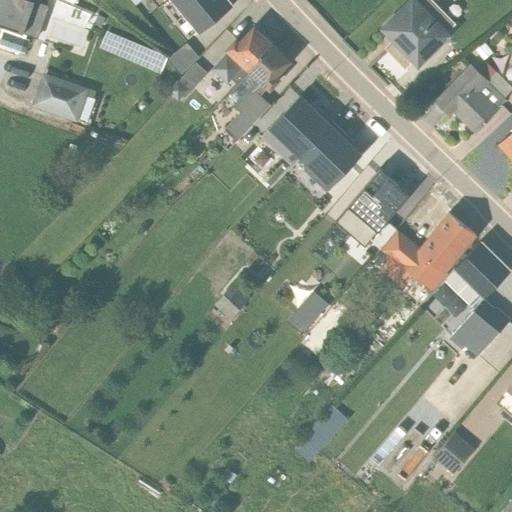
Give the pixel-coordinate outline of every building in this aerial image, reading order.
[(0,0),(0,49),(19,56),(20,52),(24,54),(29,40),(25,39),(25,37),(36,41),(48,8),(25,0),(0,0)] [(168,0),(163,4),(188,35),(195,30),(198,34),(232,6),(227,0),(168,0)] [(447,32),(454,25),(430,0),(415,0),(416,0),(415,0),(412,0),(382,30),(394,42),(385,51),(404,70),(411,63),(415,67),(449,34),(447,32)] [(225,53),(211,69),(227,84),(231,80),(235,83),(271,45),(253,28),(240,42),(235,38),(223,51),(225,53)] [(197,58),(186,44),(168,59),(181,73),(197,58)] [(277,75),(289,61),(271,45),(222,97),(239,113),(223,131),(235,142),(270,105),(260,96),(266,89),(269,92),(281,80),(277,75)] [(183,98),(206,73),(195,63),(178,81),(176,80),(165,91),(176,101),(181,96),(183,98)] [(469,64),(434,102),(449,116),(452,113),(474,134),(498,109),(497,108),(505,100),(487,83),(488,82),(469,64)] [(94,92),(41,74),(30,107),(76,123),(77,119),(86,122),(93,100),(91,100),(94,92)] [(299,96),(261,136),(292,165),(332,123),(318,109),(315,111),(299,96)] [(303,171),(325,192),(360,156),(359,155),(356,158),(345,148),(351,141),(332,123),(299,158),(307,166),(303,171)] [(511,131),(496,146),(511,162),(511,131)] [(383,179),(376,173),(334,224),(375,257),(396,231),(386,222),(399,206),(396,203),(405,193),(389,180),(383,180),(383,179)] [(382,250),(431,291),(446,274),(445,272),(476,237),(447,213),(418,248),(398,232),(382,250)] [(510,271),(479,241),(446,274),(442,279),(442,280),(451,288),(450,290),(472,309),(472,310),(448,338),(461,349),(464,346),(477,356),(508,318),(494,306),(493,307),(483,299),(483,298),(510,271)] [(235,317),(249,293),(230,282),(216,306),(235,317)] [(288,317),(304,331),(332,301),(316,287),(288,317)] [(336,404),(296,445),(310,458),(350,417),(336,404)] [(456,470),(476,445),(456,429),(436,453),(456,470)] [(511,511),(511,499),(511,498),(499,511),(511,511)]
